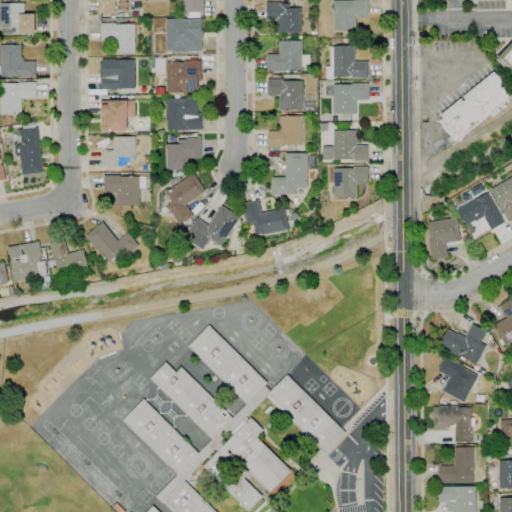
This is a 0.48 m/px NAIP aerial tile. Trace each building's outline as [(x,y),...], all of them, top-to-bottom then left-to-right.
[(116,0),(116,14),(98,14),(98,0),(116,0)] [(142,9),(134,9),(134,0),(166,0),(166,2),(142,2),(142,1),(142,9)] [(200,17),(187,18),(187,16),(184,16),(184,0),(203,0),(204,12),(200,12),(200,17)] [(355,31),(333,30),(333,0),(368,0),(368,18),(355,18),(355,31)] [(301,33),(277,33),(277,20),(266,20),(266,2),(283,2),(283,3),(289,3),(289,8),(301,8),(301,33)] [(12,34),(3,34),(3,28),(0,28),(0,3),(24,3),(24,14),(35,14),(35,33),(19,33),(19,32),(12,32),(12,34)] [(187,55),(173,55),(173,51),(166,51),(166,19),(202,19),(202,51),(187,51),(187,55)] [(116,53),(116,39),(101,39),(101,23),(116,23),(116,24),(135,24),(136,53),(116,53)] [(284,72),(266,72),(266,55),(278,55),(278,41),(302,41),(302,70),(284,70),(284,72)] [(511,75),(496,60),(511,44),(511,75)] [(1,77),(0,45),(21,45),(21,57),(23,57),(23,62),(35,61),(36,76),(1,77)] [(333,80),(325,80),(325,66),(330,66),(330,47),(354,46),(354,61),(368,61),(369,78),(352,78),(352,76),(333,76),(333,80)] [(166,72),(152,72),(152,58),(166,58),(166,72)] [(106,89),(106,88),(101,88),(101,78),(100,78),(99,63),(102,63),(102,59),(116,59),(116,60),(135,60),(135,89),(106,89)] [(184,95),(169,95),(169,92),(167,92),(167,62),(184,62),(184,61),(189,61),(189,59),(197,59),(197,60),(201,60),(201,81),(199,81),(199,92),(184,92),(184,95)] [(456,142),(439,121),(443,118),(441,115),(461,98),(463,101),(466,99),(463,96),(494,72),(496,74),(500,71),(511,85),(511,95),(498,107),(501,111),(493,117),(490,114),(456,142)] [(302,110),(278,110),(278,96),(268,96),(268,79),(284,79),(284,81),(302,81),(302,110)] [(17,121),(13,121),(13,114),(1,114),(0,83),(18,83),(18,82),(36,82),(36,98),(21,98),(21,114),(17,114),(17,121)] [(356,114),(333,114),(333,84),(351,84),(351,83),(369,83),(369,101),(356,101),(356,114)] [(203,130),(167,130),(167,98),(198,98),(198,113),(202,113),(203,130)] [(102,132),(101,101),(136,100),(136,117),(128,118),(128,131),(102,132)] [(285,147),(269,147),(269,125),(280,125),(280,116),(302,116),(303,145),(285,145),(285,147)] [(22,175),(20,156),(15,156),(14,146),(19,146),(19,144),(22,144),(21,140),(19,141),(19,136),(21,136),(20,130),(38,127),(43,172),(22,175)] [(333,131),(356,131),(356,145),(368,145),(368,161),(354,161),(354,159),(333,159),(333,131)] [(113,169),(113,168),(107,168),(107,166),(102,166),(102,150),(114,150),(113,137),(135,137),(136,169),(113,169)] [(188,170),(167,170),(167,144),(178,144),(178,139),(186,139),(186,138),(193,138),(193,137),(198,137),(198,138),(201,138),(201,158),(188,158),(188,170)] [(296,194),(272,194),(272,177),(286,177),(286,153),(308,153),(308,188),(296,188),(296,194)] [(334,197),(334,183),(328,183),(328,167),(336,167),(336,168),(353,168),(353,167),(368,167),(368,184),(357,185),(357,196),(334,197)] [(180,225),(166,206),(172,202),(165,192),(194,173),(206,191),(185,205),(193,216),(180,225)] [(140,205),(117,205),(117,192),(104,192),(104,175),(121,175),(121,177),(146,176),(146,188),(139,188),(140,205)] [(511,217),(508,220),(491,190),(511,177),(511,217)] [(488,232),(487,229),(489,227),(484,218),(485,217),(484,217),(467,227),(457,209),(476,198),(477,198),(487,192),(505,222),(503,223),(504,224),(495,229),(495,228),(488,232)] [(256,236),(254,225),(247,226),(243,203),(259,200),(262,213),(285,208),(285,210),(289,209),(290,215),(286,216),(289,229),(256,236)] [(202,250),(184,238),(197,218),(209,225),(222,205),(240,217),(221,246),(211,239),(208,245),(206,244),(202,250)] [(431,260),(428,241),(431,240),(428,222),(456,217),(460,241),(446,244),(448,257),(431,260)] [(107,263),(86,236),(103,223),(118,241),(128,233),(139,246),(120,260),(116,256),(107,263)] [(170,248),(167,245),(177,233),(181,237),(170,248)] [(60,277),(57,265),(54,266),(53,261),(54,261),(50,243),(65,239),(69,254),(83,250),(89,270),(60,277)] [(14,283),(8,247),(39,241),(42,256),(41,256),(42,262),(46,261),(48,275),(38,277),(38,278),(14,283)] [(9,297),(9,294),(0,295),(0,262),(4,262),(8,283),(7,283),(8,287),(13,286),(15,296),(9,297)] [(511,342),(505,346),(504,345),(502,346),(499,340),(501,339),(493,326),(507,318),(500,306),(511,298),(511,342)] [(476,364),(459,355),(458,356),(439,345),(448,329),(457,334),(457,333),(465,337),(473,323),(487,331),(480,342),(486,345),(476,364)] [(247,404),(188,347),(209,325),(268,383),(265,385),(247,404)] [(464,402),(443,391),(450,377),(439,372),(446,357),(463,366),(462,368),(478,376),(464,402)] [(212,439),(150,379),(166,362),(177,373),(182,368),(233,418),(212,439)] [(271,391),(273,390),(272,389),(276,385),(277,386),(287,375),(346,433),(325,454),(266,396),(271,391)] [(266,396),(246,417),(249,420),(245,423),(243,421),(221,443),(224,445),(218,452),(215,449),(184,480),(163,502),(162,503),(156,497),(178,474),(199,453),(212,439),(233,418),(247,404),(265,385),(271,391),(266,396)] [(178,474),(123,420),(144,399),(199,453),(178,474)] [(455,442),(454,427),(456,427),(455,424),(449,424),(449,428),(434,428),(433,407),(458,406),(458,408),(471,407),(471,418),(474,418),(474,426),(472,427),(472,442),(455,442)] [(249,420),(251,418),(264,430),(257,437),(291,471),(270,493),(249,473),(244,478),(263,496),(248,511),(243,506),(242,507),(239,504),(240,503),(203,467),(218,452),(224,445),(245,423),(249,420)] [(511,449),(501,449),(500,420),(511,420),(511,449)] [(474,483),(438,483),(438,463),(441,463),(441,466),(454,466),(454,458),(455,458),(454,447),(474,447),(474,470),(473,470),(474,483)] [(511,488),(499,488),(499,461),(511,460),(511,488)] [(184,480),(216,511),(173,511),(163,502),(184,480)] [(453,511),(453,510),(449,510),(449,502),(439,502),(439,487),(478,487),(479,491),(475,491),(475,511),(453,511)] [(511,511),(499,511),(499,498),(511,498),(511,511)] [(118,511),(113,507),(116,503),(125,511),(118,511)]
